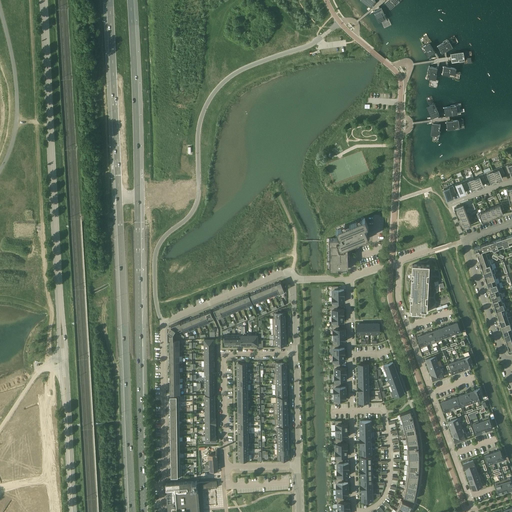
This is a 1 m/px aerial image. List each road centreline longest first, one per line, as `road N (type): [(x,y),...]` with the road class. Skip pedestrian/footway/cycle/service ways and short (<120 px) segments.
road 1 (secondary): [(40,0),(70,511)]
road 2 (secondary): [(74,511),(45,0)]
road 3 (primary): [(108,0),(132,511)]
road 4 (primary): [(145,511),(130,0)]
road 5 (unclassified): [(162,323),(155,253),(197,201),(198,125),(209,97),(235,72),(306,47),(339,23)]
road 6 (residential): [(298,465),(226,467),(225,456),(223,354),(294,353)]
road 7 (residential): [(511,223),(463,240),(504,360)]
road 8 (residential): [(162,323),(162,480)]
road 9 (residential): [(354,511),(379,502),(390,454),(382,413),(351,411)]
road 10 (residential): [(293,279),(284,272),(162,323)]
road 11 (residential): [(339,23),(399,77),(398,135)]
